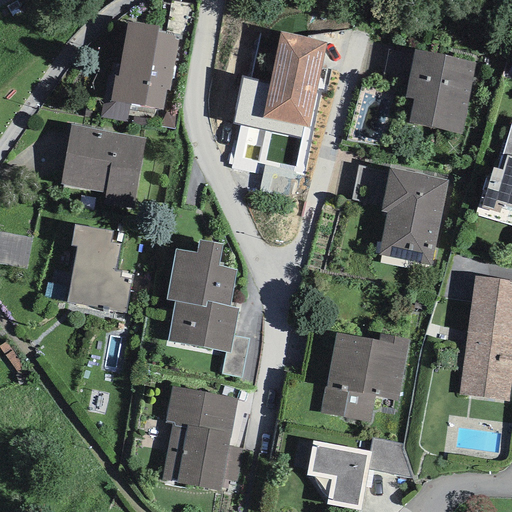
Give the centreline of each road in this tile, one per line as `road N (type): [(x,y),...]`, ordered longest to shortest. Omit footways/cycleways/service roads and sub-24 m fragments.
road 1 (residential): [(212,0),(197,95),(200,129),(283,310),(256,440)]
road 2 (residential): [(0,151),(72,46),(129,0)]
